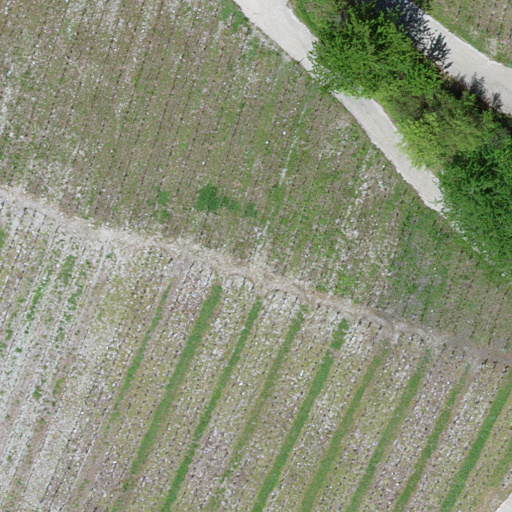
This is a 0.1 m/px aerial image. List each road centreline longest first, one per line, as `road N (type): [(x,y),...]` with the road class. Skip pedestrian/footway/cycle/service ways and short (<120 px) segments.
road 1 (track): [(263,0),(511,272),(511,501),(502,511)]
road 2 (track): [(511,91),(381,0)]
